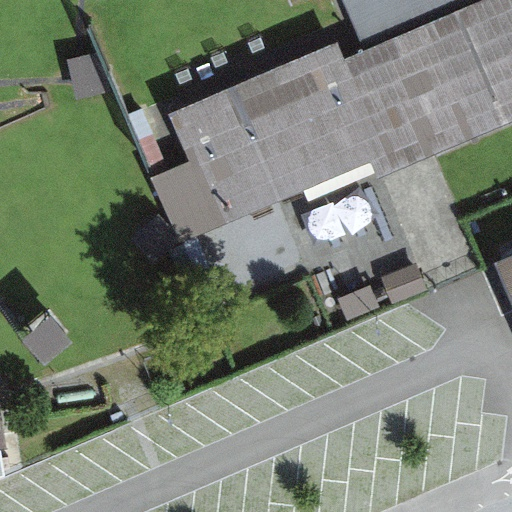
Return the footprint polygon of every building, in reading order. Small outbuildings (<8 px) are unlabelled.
[(183,238),(372,158),(379,174),(511,118),(511,0),(468,0),(345,53),(339,37),(157,110),(164,128),(177,123),(189,155),(153,172),(183,238)] [(344,0),(357,31),(430,0),(344,0)] [(157,260),(183,238),(160,211),(134,233),(157,260)] [(511,252),(497,258),(511,293),(511,252)] [(25,325),(45,354),(77,333),(56,303),(25,325)]
